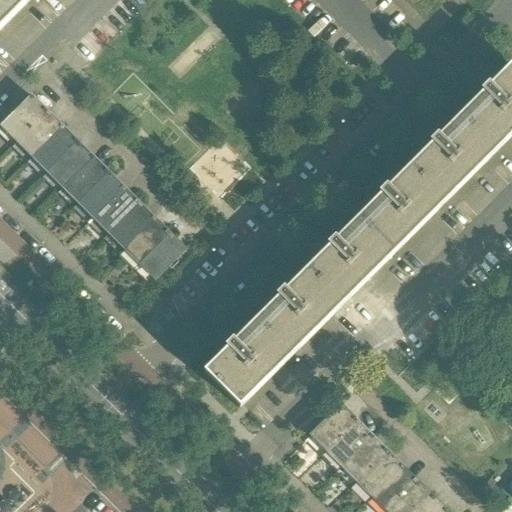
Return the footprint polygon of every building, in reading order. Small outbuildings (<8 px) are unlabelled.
[(405,0),(0,0),(0,30),(6,25),(14,16),(22,9),(30,0),(402,0),(404,1),(405,0)] [(511,136),(511,67),(511,66),(488,89),(485,86),(478,93),(481,96),(437,140),(435,137),(427,144),(430,147),(387,191),(384,188),(376,195),(379,198),(335,242),(332,239),(325,247),(328,249),(284,293),(281,290),(274,297),(277,300),(233,344),(230,341),(223,348),(226,351),(203,374),(239,409),(511,136)] [(2,127),(17,143),(47,113),(31,98),(2,127)] [(17,143),(32,158),(62,128),(47,113),(17,143)] [(32,158),(48,174),(78,144),(62,128),(32,158)] [(48,174),(63,189),(93,159),(78,144),(48,174)] [(63,189),(78,204),(108,174),(93,159),(63,189)] [(78,204),(94,220),(124,190),(108,174),(78,204)] [(94,220),(109,235),(139,205),(124,190),(94,220)] [(109,235),(124,250),(154,220),(139,205),(109,235)] [(124,250),(140,266),(170,236),(154,220),(124,250)] [(170,236),(140,266),(155,281),(185,251),(170,236)] [(310,437),(326,452),(356,422),(340,407),(310,437)] [(326,452),(341,467),(371,438),(356,422),(326,452)] [(341,467),(357,483),(386,453),(371,438),(341,467)] [(357,483),(372,498),(402,468),(386,453),(357,483)] [(372,498),(385,511),(388,511),(417,483),(402,468),(372,498)] [(388,511),(419,511),(432,499),(417,483),(388,511)] [(419,511),(445,511),(432,499),(419,511)]
